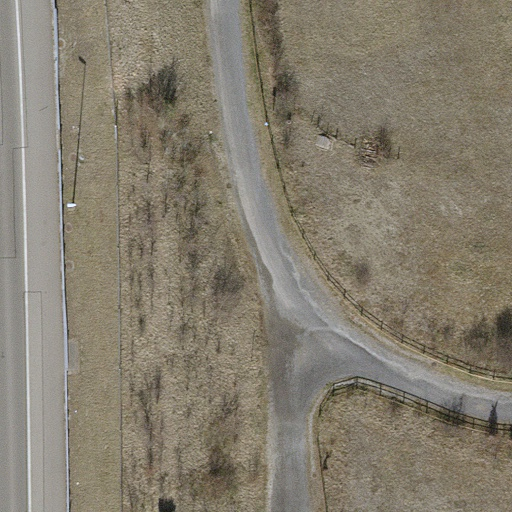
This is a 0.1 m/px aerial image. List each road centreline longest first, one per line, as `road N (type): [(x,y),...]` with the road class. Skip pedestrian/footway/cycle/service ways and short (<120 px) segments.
road 1 (track): [(290,336),(223,0)]
road 2 (track): [(511,398),(399,378),(290,336)]
road 3 (motorway): [(8,511),(0,333)]
road 4 (track): [(297,511),(290,336)]
